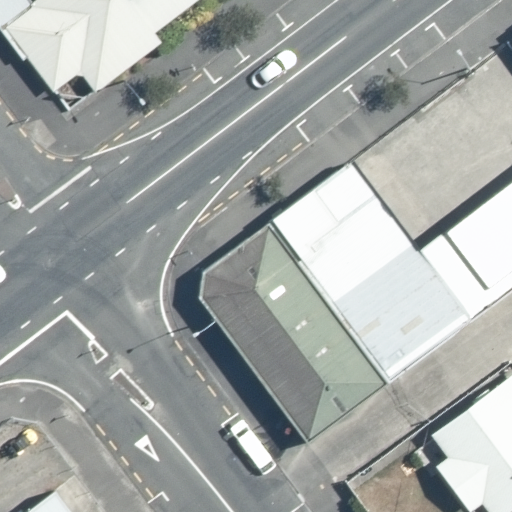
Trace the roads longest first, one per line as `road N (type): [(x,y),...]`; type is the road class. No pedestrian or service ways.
road 1 (secondary): [(394,0),(57,260)]
road 2 (residential): [(29,278),(207,511)]
